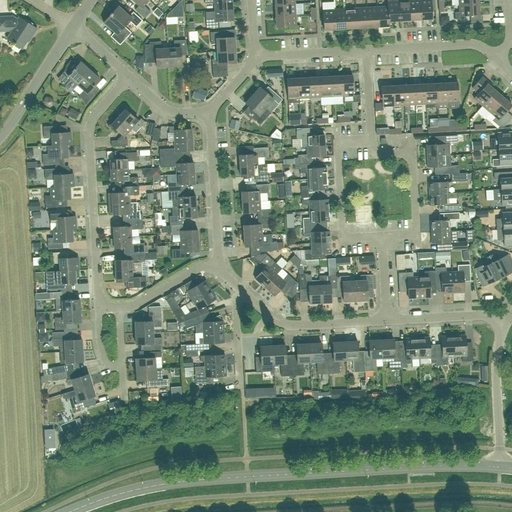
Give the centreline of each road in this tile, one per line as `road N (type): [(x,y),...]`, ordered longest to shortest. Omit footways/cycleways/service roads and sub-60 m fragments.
road 1 (tertiary): [(71,511),(172,482),(499,467)]
road 2 (residential): [(98,301),(86,127),(128,77)]
road 3 (residential): [(369,140),(335,143),(340,231),(382,237)]
road 4 (residential): [(385,320),(293,326),(241,293)]
road 5 (residential): [(218,264),(205,111)]
road 6 (residential): [(382,237),(410,236),(413,164),(369,140)]
road 7 (residential): [(499,467),(494,369),(503,324)]
road 8 (residential): [(497,59),(469,45),(366,51)]
road 9 (unclassified): [(0,135),(70,24)]
road 10 (residential): [(503,324),(489,314),(385,320)]
